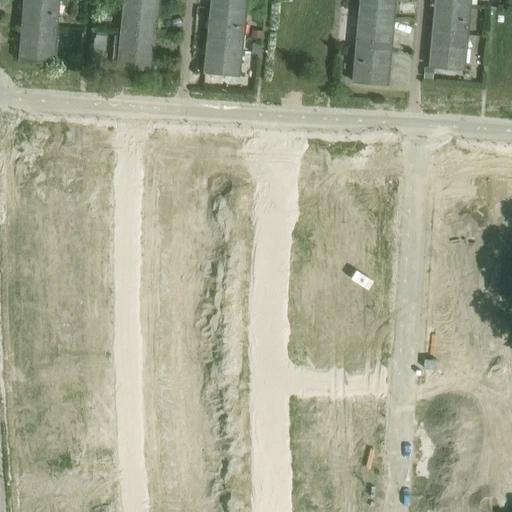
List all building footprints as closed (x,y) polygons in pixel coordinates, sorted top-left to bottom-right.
[(58,0),(24,0),(22,27),(56,30),(58,0)] [(246,0),(211,0),(211,8),(245,12),(246,0)] [(395,0),(360,0),(359,19),(393,22),(395,0)] [(158,7),(124,3),(121,32),(155,36),(158,7)] [(470,7),(435,4),(433,33),(467,36),(470,7)] [(245,12),(211,8),(208,39),(242,43),(245,12)] [(393,22),(359,19),(356,48),(391,51),(393,22)] [(56,30),(22,27),(19,62),(54,64),(56,30)] [(252,31),(251,41),(261,42),(262,32),(252,31)] [(155,36),(121,32),(118,68),(152,71),(155,36)] [(467,36),(433,33),(429,68),(464,71),(467,36)] [(242,43),(208,39),(204,74),(239,77),(242,43)] [(391,51),(356,48),(353,83),(387,86),(391,51)] [(47,158),(10,158),(11,285),(48,285),(47,158)] [(111,164),(109,291),(145,291),(148,165),(111,164)] [(197,170),(197,296),(233,296),(234,170),(197,170)] [(377,307),(383,180),(346,178),(340,305),(377,307)] [(452,198),(446,348),(485,349),(491,199),(452,198)] [(12,292),(12,359),(49,359),(49,292),(12,292)] [(151,365),(150,297),(113,297),(114,366),(151,365)] [(232,303),(195,303),(196,371),(233,371),(232,303)] [(332,380),(369,382),(371,313),(334,312),(332,380)] [(99,356),(109,356),(110,333),(100,333),(99,356)] [(152,381),(115,382),(116,449),(152,449),(152,381)] [(17,387),(17,454),(54,453),(53,386),(17,387)] [(236,392),(199,392),(201,456),(237,455),(236,392)] [(363,472),(366,404),(329,403),(326,470),(363,472)] [(118,511),(153,511),(152,456),(116,457),(118,511)] [(204,469),(205,511),(242,511),(241,468),(204,469)] [(61,511),(58,474),(21,478),(24,511),(61,511)] [(362,511),(364,479),(327,478),(325,511),(362,511)]
